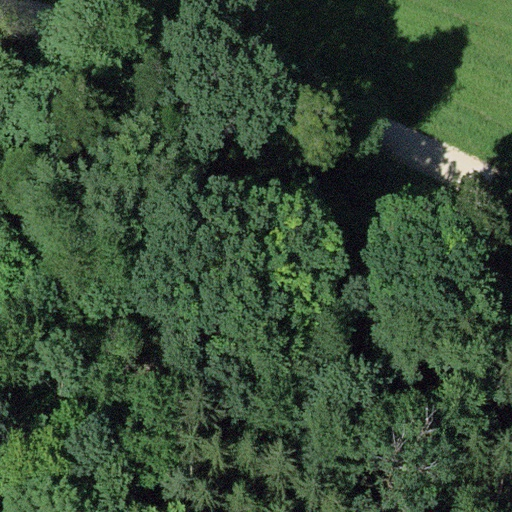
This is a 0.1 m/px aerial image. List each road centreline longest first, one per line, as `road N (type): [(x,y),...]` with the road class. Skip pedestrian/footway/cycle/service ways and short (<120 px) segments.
road 1 (track): [(511,195),(223,62),(0,13)]
road 2 (track): [(0,394),(181,356),(428,321),(511,291)]
